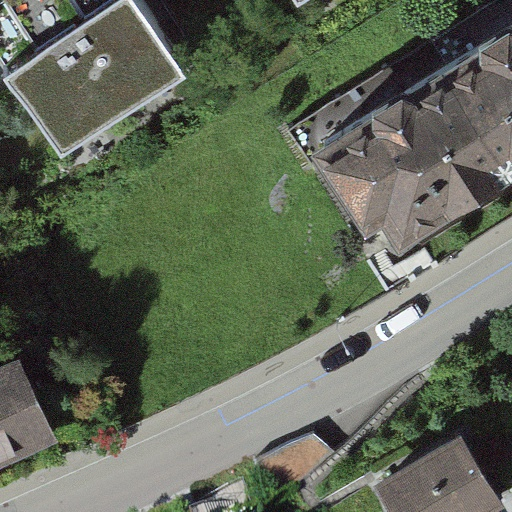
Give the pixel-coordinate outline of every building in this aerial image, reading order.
[(0,0),(0,80),(54,167),(179,89),(123,0),(0,0)] [(283,0),(294,17),(320,0),(283,0)] [(511,22),(439,68),(508,181),(511,178),(511,22)] [(508,181),(439,68),(314,145),(383,257),(508,181)] [(0,373),(0,477),(48,458),(11,369),(0,373)] [(455,423),(363,476),(384,511),(489,511),(503,504),(455,423)]
